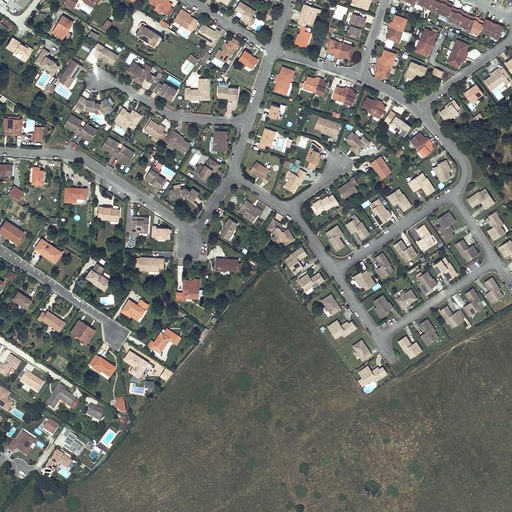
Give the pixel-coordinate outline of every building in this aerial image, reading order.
[(169,1),(167,0),(150,0),(150,2),(163,10),(162,11),(166,14),(172,4),(168,2),(169,1)] [(405,0),(406,0),(415,4),(416,1),(424,5),(432,8),(440,12),(448,15),(448,17),(447,18),(456,22),(464,25),(472,29),(480,32),(481,30),(490,34),(499,38),(504,25),(498,23),(497,26),(494,25),(491,23),(492,20),(486,18),(485,20),(479,18),(478,20),(476,19),(473,19),(474,16),(469,13),(464,11),(463,14),(460,13),(458,12),(459,9),(453,6),(454,3),(448,1),(447,4),(444,3),(442,2),(443,0),(405,0)] [(242,3),(237,10),(243,15),(241,19),(248,23),(252,17),(256,11),(242,3)] [(192,31),(199,21),(190,16),(184,12),(185,10),(181,8),(174,20),(187,28),(192,31)] [(300,16),(298,20),(306,22),(312,24),(317,12),(305,8),(302,16),(300,16)] [(352,21),(351,25),(349,32),(359,35),(361,27),(359,27),(360,24),(361,25),(363,21),(365,22),(366,18),(353,13),(351,20),(352,21)] [(390,30),(389,32),(387,38),(390,39),(399,42),(400,39),(403,31),(406,22),(408,18),(395,14),(393,21),(392,22),(390,22),(389,21),(387,29),(388,29),(390,30)] [(59,26),(55,33),(63,38),(67,31),(73,22),(62,15),(57,25),(59,26)] [(257,17),(251,27),(259,32),(265,22),(257,17)] [(3,18),(0,21),(0,22),(9,30),(12,26),(3,18)] [(111,22),(108,20),(103,26),(107,28),(111,22)] [(197,33),(208,39),(210,35),(212,36),(209,40),(213,43),(219,33),(220,31),(216,29),(215,31),(202,23),(197,33)] [(137,35),(145,39),(146,38),(148,40),(147,41),(153,44),(159,35),(142,25),(137,35)] [(300,33),(296,44),(306,47),(312,32),(307,31),(309,27),(305,26),(302,25),(300,28),(301,29),(300,33)] [(424,32),(418,48),(416,51),(427,56),(430,50),(430,48),(432,49),(433,50),(436,42),(435,42),(434,41),(434,39),(437,33),(426,28),(424,32)] [(91,31),(88,35),(95,40),(98,35),(91,31)] [(27,48),(24,46),(19,43),(20,42),(11,37),(5,47),(14,52),(17,52),(22,55),(20,58),(25,61),(32,49),(27,46),(27,48)] [(240,41),(234,37),(232,40),(230,39),(228,43),(227,43),(218,56),(227,62),(235,48),(237,49),(240,45),(238,44),(240,41)] [(334,56),(341,59),(342,58),(342,56),(344,57),(351,59),(355,47),(351,45),(334,40),(331,39),(327,51),(332,53),(335,53),(334,56)] [(460,67),(462,62),(463,59),(465,60),(466,60),(469,53),(468,53),(466,52),(467,50),(470,44),(458,39),(448,62),(460,67)] [(83,44),(81,49),(88,53),(90,48),(83,44)] [(57,62),(47,56),(49,52),(43,48),(36,59),(41,62),(41,64),(44,66),(46,66),(47,68),(51,70),(50,72),(54,75),(59,66),(56,64),(57,62)] [(98,58),(101,60),(102,58),(107,61),(114,65),(118,56),(104,48),(98,58)] [(380,65),(379,67),(377,73),(389,77),(390,74),(393,65),(395,57),(397,53),(385,49),(383,56),(382,58),(380,57),(379,57),(377,64),(380,65)] [(246,63),(246,64),(253,69),(258,61),(251,57),(252,55),(245,50),(240,59),(246,63)] [(131,52),(125,62),(130,65),(136,55),(131,52)] [(187,59),(195,64),(199,59),(190,54),(187,59)] [(41,64),(41,62),(36,59),(34,62),(43,68),(44,66),(41,64)] [(65,78),(62,82),(69,86),(74,79),(73,78),(78,69),(79,69),(82,65),(72,59),(61,76),(65,78)] [(406,75),(413,78),(415,72),(417,73),(422,75),(424,71),(427,72),(428,67),(412,61),(406,75)] [(139,75),(136,80),(142,84),(148,74),(149,75),(150,73),(153,68),(146,64),(144,68),(134,62),(130,70),(139,75)] [(278,82),(277,84),(275,91),(287,95),(288,91),(291,83),(294,74),(295,71),(283,67),(281,73),(280,75),(278,74),(277,74),(275,81),(278,82)] [(444,71),(435,67),(433,74),(441,77),(444,71)] [(506,84),(510,81),(507,77),(500,69),(499,67),(496,69),(497,71),(491,75),(484,80),(491,89),(503,80),(506,84)] [(504,67),(500,69),(507,77),(510,75),(504,67)] [(133,78),(136,80),(139,75),(130,70),(129,72),(134,76),(133,78)] [(304,88),(307,89),(316,92),(325,95),(329,83),(326,82),(324,82),(324,80),(325,79),(317,76),(317,78),(316,79),(314,79),(307,76),(304,88)] [(184,89),(185,100),(190,99),(190,100),(197,100),(197,98),(199,98),(199,100),(209,99),(208,78),(198,78),(199,90),(190,90),(189,88),(184,89)] [(154,91),(159,94),(160,92),(166,95),(173,99),(178,90),(165,82),(163,85),(159,82),(154,91)] [(466,95),(472,102),(479,97),(484,94),(477,84),(471,89),(472,90),(466,95)] [(218,87),(218,95),(228,96),(228,98),(238,99),(239,88),(218,87)] [(334,98),(337,99),(346,102),(355,105),(359,94),(356,93),(354,93),(355,90),(348,87),(348,88),(347,90),(345,89),(338,87),(334,98)] [(81,96),(76,105),(86,111),(95,112),(95,108),(101,109),(105,115),(109,113),(107,111),(113,107),(107,98),(102,102),(101,104),(96,103),(96,101),(88,101),(81,96)] [(362,108),(365,109),(373,114),(382,118),(387,106),(384,105),(383,104),(383,102),(384,102),(377,98),(376,99),(376,101),(374,100),(368,97),(362,108)] [(452,103),(447,107),(440,112),(446,121),(459,112),(457,110),(461,107),(455,99),(451,102),(452,103)] [(271,113),(270,116),(277,118),(278,115),(280,115),(281,111),(279,110),(281,106),(273,104),(270,112),(271,113)] [(123,108),(116,120),(119,122),(121,120),(134,129),(142,116),(136,112),(132,117),(126,113),(127,110),(123,108)] [(70,114),(63,125),(68,128),(69,126),(75,130),(75,131),(82,136),(83,135),(87,137),(86,138),(90,141),(96,130),(85,123),(82,128),(79,126),(81,121),(70,114)] [(397,114),(390,124),(392,125),(398,129),(406,135),(412,126),(406,122),(405,123),(404,122),(405,121),(400,118),(401,116),(397,114)] [(316,128),(323,131),(324,129),(333,132),(332,134),(337,136),(341,125),(320,117),(316,128)] [(18,119),(7,118),(3,118),(3,123),(5,123),(4,133),(21,134),(22,119),(21,118),(20,120),(18,119)] [(145,129),(153,135),(154,134),(160,137),(166,127),(163,125),(162,126),(159,125),(151,119),(145,129)] [(259,142),(258,146),(265,148),(266,144),(271,146),(272,143),(271,141),(272,139),(274,140),(277,131),(266,127),(263,136),(264,136),(263,139),(262,138),(260,142),(259,142)] [(176,132),(172,129),(165,139),(169,142),(175,146),(185,152),(191,143),(183,139),(181,138),(182,136),(176,132)] [(214,141),(214,150),(226,151),(226,147),(224,147),(225,140),(227,140),(227,131),(215,130),(214,141)] [(355,147),(354,148),(359,153),(367,145),(370,142),(363,136),(360,139),(352,132),(346,139),(353,145),(355,147)] [(412,139),(414,142),(420,149),(426,157),(436,149),(434,146),(432,145),(434,143),(429,137),(429,138),(428,139),(426,137),(421,132),(412,139)] [(107,136),(101,147),(106,150),(106,149),(113,153),(112,154),(119,158),(120,157),(124,159),(123,161),(127,163),(134,152),(122,145),(120,150),(116,148),(119,143),(107,136)] [(383,143),(377,147),(380,151),(382,149),(386,145),(383,143)] [(353,145),(351,148),(358,154),(359,153),(354,148),(355,147),(353,145)] [(311,157),(310,160),(318,163),(320,155),(319,155),(320,151),(314,149),(312,153),(311,152),(309,156),(311,157)] [(195,153),(190,164),(195,167),(200,155),(195,153)] [(381,155),(370,163),(372,166),(374,165),(382,177),(392,171),(381,155)] [(196,173),(199,176),(200,174),(205,177),(207,179),(213,169),(216,171),(220,164),(211,158),(205,167),(201,164),(196,173)] [(250,171),(258,176),(259,175),(261,176),(260,177),(264,180),(263,181),(266,183),(270,177),(267,175),(270,170),(267,168),(264,169),(263,168),(264,166),(257,161),(250,171)] [(450,166),(448,167),(445,162),(440,164),(440,166),(435,169),(437,175),(439,174),(443,183),(452,178),(450,172),(453,171),(450,166)] [(0,174),(11,175),(12,165),(0,163),(0,174)] [(172,176),(175,172),(165,165),(162,169),(172,176)] [(152,169),(147,177),(155,182),(153,184),(160,189),(166,180),(159,175),(160,174),(152,169)] [(285,186),(293,192),(298,184),(302,178),(303,179),(307,173),(301,169),(297,175),(293,172),(289,180),(285,186)] [(34,170),(32,183),(43,184),(43,170),(40,170),(34,170)] [(289,180),(293,172),(289,170),(285,177),(289,180)] [(435,189),(427,177),(425,177),(421,172),(408,181),(414,190),(421,186),(422,185),(423,187),(422,188),(427,195),(435,189)] [(344,198),(352,193),(351,191),(353,190),(355,191),(358,189),(354,184),(357,182),(353,176),(350,178),(351,179),(347,182),(349,183),(347,185),(345,183),(338,188),(344,198)] [(12,184),(7,194),(19,200),(23,190),(12,184)] [(66,187),(65,201),(76,202),(76,197),(86,198),(86,188),(66,187)] [(177,197),(184,196),(184,195),(186,194),(186,195),(195,201),(200,193),(192,188),(191,190),(186,187),(182,188),(181,187),(175,188),(177,197)] [(402,193),(399,195),(395,190),(387,195),(393,204),(399,201),(400,202),(399,203),(404,210),(411,205),(403,193),(402,193)] [(482,194),(480,191),(479,190),(466,198),(472,206),(480,200),(485,207),(494,201),(487,190),(482,194)] [(313,204),(318,211),(324,207),(325,208),(333,203),(334,205),(338,201),(333,193),(329,196),(328,195),(322,199),(320,200),(319,199),(313,203),(313,204)] [(375,211),(376,213),(373,215),(376,219),(379,217),(382,223),(387,219),(386,218),(391,214),(387,208),(386,209),(381,201),(378,197),(375,200),(377,204),(372,207),(375,211)] [(248,212),(245,216),(254,222),(259,214),(261,216),(264,211),(257,207),(255,209),(252,207),(253,205),(246,200),(241,207),(248,212)] [(98,218),(110,219),(110,218),(119,218),(120,209),(112,208),(111,208),(111,207),(99,206),(98,218)] [(248,212),(241,207),(238,211),(245,216),(248,212)] [(504,230),(500,224),(496,219),(499,217),(494,210),(488,214),(490,218),(488,219),(492,226),(491,227),(490,226),(486,229),(493,238),(504,230)] [(445,230),(443,232),(447,240),(454,235),(452,231),(454,230),(450,223),(451,222),(452,222),(455,220),(448,211),(437,218),(441,225),(445,230)] [(353,218),(357,224),(361,221),(357,215),(353,218)] [(132,231),(139,232),(139,228),(148,229),(149,218),(144,217),(143,220),(137,220),(138,217),(132,217),(132,231)] [(225,229),(222,235),(229,240),(233,235),(235,232),(233,231),(238,224),(230,218),(225,225),(227,227),(225,229)] [(361,221),(357,224),(353,218),(346,223),(352,232),(357,228),(359,230),(357,231),(362,238),(370,233),(362,220),(361,221)] [(0,227),(0,231),(6,235),(6,234),(18,242),(24,232),(5,220),(0,227)] [(268,229),(270,231),(272,229),(274,230),(276,233),(273,235),(276,239),(279,242),(281,240),(284,245),(295,238),(289,229),(286,231),(284,232),(280,229),(282,226),(274,220),(268,229)] [(425,249),(432,244),(428,238),(431,236),(432,235),(424,223),(417,228),(421,234),(422,234),(424,236),(418,240),(425,249)] [(335,234),(330,237),(329,238),(337,250),(346,244),(341,238),(340,239),(339,236),(343,233),(337,224),(331,228),(335,234)] [(326,231),(330,237),(335,234),(331,228),(326,231)] [(6,234),(6,235),(17,243),(18,242),(6,234)] [(463,255),(464,255),(467,252),(471,258),(478,253),(472,243),(467,247),(466,244),(467,244),(462,237),(454,243),(463,255)] [(402,255),(403,255),(406,253),(410,259),(418,254),(411,245),(406,248),(405,246),(406,245),(402,238),(394,244),(402,255)] [(511,241),(509,238),(498,245),(504,255),(508,253),(508,252),(510,251),(511,254),(511,241)] [(42,239),(36,248),(56,261),(62,252),(42,239)] [(293,259),(287,262),(294,273),(303,267),(298,258),(300,257),(301,257),(307,253),(302,246),(290,254),(290,255),(293,259)] [(383,277),(391,272),(387,266),(390,263),(391,263),(383,251),(375,256),(380,263),(380,262),(382,265),(377,268),(383,277)] [(164,258),(140,257),(140,258),(136,258),(136,266),(140,266),(139,269),(154,270),(159,271),(159,267),(164,268),(164,258)] [(448,261),(444,263),(440,257),(433,262),(439,271),(444,268),(445,270),(445,271),(449,277),(457,272),(449,260),(448,261)] [(226,270),(226,269),(226,268),(230,268),(229,269),(238,270),(238,259),(216,258),(215,270),(226,270)] [(92,268),(86,276),(94,281),(97,283),(96,284),(102,288),(108,279),(100,274),(104,267),(97,263),(93,269),(92,268)] [(360,279),(357,280),(360,285),(363,283),(367,289),(376,283),(371,275),(372,274),(368,268),(362,272),(361,270),(356,274),(360,279)] [(422,286),(425,284),(429,289),(433,286),(432,285),(437,281),(433,275),(432,276),(427,268),(418,274),(421,279),(419,281),(422,286)] [(5,276),(12,281),(17,274),(9,270),(5,276)] [(299,279),(304,287),(310,283),(312,286),(313,287),(325,279),(319,271),(313,275),(314,276),(311,278),(308,273),(299,279)] [(491,300),(498,295),(494,289),(498,287),(499,286),(491,275),(484,280),(487,286),(489,285),(490,287),(485,291),(491,300)] [(108,279),(102,288),(105,290),(112,281),(108,279)] [(189,282),(184,282),(183,292),(177,292),(177,300),(186,300),(186,297),(198,298),(199,295),(199,289),(199,279),(194,279),(193,280),(189,280),(189,282)] [(379,283),(372,287),(374,291),(381,287),(379,283)] [(469,313),(479,306),(475,301),(479,298),(480,298),(472,285),(464,291),(468,297),(469,296),(470,299),(462,304),(469,313)] [(405,291),(401,293),(396,296),(402,305),(417,296),(411,287),(405,291)] [(18,291),(13,298),(26,307),(31,300),(18,291)] [(375,307),(378,311),(381,309),(384,315),(389,311),(388,309),(393,306),(389,300),(388,301),(383,293),(374,299),(378,305),(375,307)] [(327,306),(330,310),(332,314),(342,308),(332,294),(323,300),(327,306)] [(138,305),(129,300),(122,311),(130,316),(131,315),(138,319),(140,316),(141,316),(148,305),(141,300),(138,305)] [(447,320),(448,320),(451,317),(455,323),(462,318),(456,308),(451,312),(450,309),(451,308),(446,302),(438,308),(447,320)] [(42,311),(37,318),(40,320),(41,319),(59,331),(65,322),(47,310),(45,312),(42,311)] [(427,342),(434,337),(430,331),(434,329),(434,328),(426,316),(418,322),(423,328),(424,327),(425,330),(420,333),(427,342)] [(335,336),(341,332),(347,328),(349,331),(356,326),(352,320),(349,322),(348,320),(341,324),(340,325),(339,323),(340,322),(337,319),(328,325),(335,336)] [(70,332),(74,334),(75,333),(82,337),(87,341),(94,330),(79,320),(70,332)] [(155,349),(155,348),(161,351),(169,338),(174,341),(178,336),(167,329),(164,334),(161,332),(154,342),(151,340),(148,345),(155,349)] [(406,350),(407,350),(411,348),(414,353),(422,348),(416,339),(411,343),(409,340),(410,340),(406,334),(398,339),(406,350)] [(356,349),(359,353),(362,358),(371,352),(361,338),(352,344),(356,349)] [(134,366),(131,372),(139,377),(148,362),(130,351),(124,359),(134,366)] [(8,354),(3,364),(0,362),(0,372),(7,376),(12,367),(17,370),(22,360),(8,354)] [(93,366),(92,367),(108,377),(115,367),(95,354),(89,363),(93,366)] [(367,383),(374,378),(379,374),(381,377),(388,372),(383,366),(380,368),(379,366),(372,370),(371,371),(369,369),(370,368),(368,365),(359,371),(367,383)] [(173,372),(167,368),(161,375),(167,380),(173,372)] [(20,381),(37,393),(44,382),(27,370),(20,381)] [(46,404),(48,405),(59,388),(64,391),(65,389),(59,385),(46,404)] [(13,403),(6,399),(10,393),(1,387),(0,388),(0,405),(2,406),(1,407),(7,411),(13,403)] [(59,388),(48,405),(53,409),(60,400),(70,406),(76,399),(64,391),(59,388)] [(126,411),(124,398),(116,400),(116,403),(114,406),(122,412),(126,411)] [(76,399),(70,406),(74,409),(80,402),(76,399)] [(90,404),(86,413),(100,420),(104,411),(90,404)] [(123,433),(131,423),(122,417),(119,420),(123,423),(118,429),(123,433)] [(53,435),(59,426),(49,420),(43,429),(53,435)] [(12,427),(7,435),(11,437),(16,430),(12,427)] [(80,445),(73,440),(75,437),(73,435),(75,432),(68,427),(63,435),(67,438),(65,442),(66,443),(64,446),(73,452),(75,448),(77,450),(80,445)] [(11,439),(6,448),(11,451),(14,448),(15,446),(20,449),(19,451),(26,456),(31,449),(28,447),(25,445),(29,440),(32,443),(33,440),(21,432),(15,441),(11,439)] [(99,443),(97,447),(106,453),(109,449),(99,443)] [(56,451),(46,466),(52,470),(58,462),(66,468),(71,461),(56,451)]
